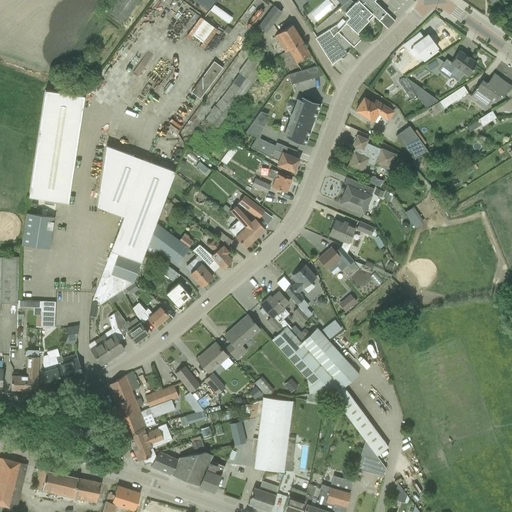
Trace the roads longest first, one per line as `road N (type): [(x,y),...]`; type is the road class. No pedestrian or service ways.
road 1 (secondary): [(346,89),(290,227),(166,337),(95,383)]
road 2 (secondary): [(431,0),(346,89)]
